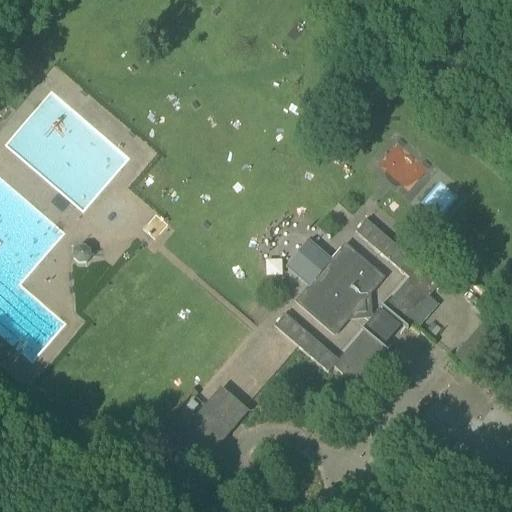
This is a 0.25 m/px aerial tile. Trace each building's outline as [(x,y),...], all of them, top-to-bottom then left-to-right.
[(408,330),(404,327),(440,286),(365,222),(355,234),(409,281),(384,310),(380,307),(407,331),(408,330)] [(77,249),(73,254),(73,262),(79,266),(86,266),(90,260),(90,253),(85,249),(77,249)] [(354,315),(365,315),(365,303),(382,283),(342,249),(297,302),(336,336),(354,315)] [(353,386),(380,355),(384,351),(388,354),(360,330),(363,334),(338,363),(284,316),(274,329),(328,375),(333,369),(353,386)] [(182,434),(211,459),(234,431),(206,407),(182,434)]
